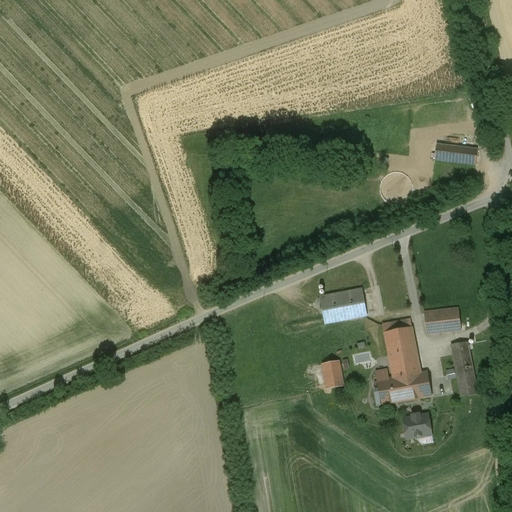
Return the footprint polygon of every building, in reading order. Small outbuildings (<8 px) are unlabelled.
[(479,149),(437,144),(435,163),(477,168),(479,149)] [(368,317),(363,287),(319,295),(325,325),(368,317)] [(459,308),(424,311),(427,336),(461,333),(459,308)] [(422,372),(411,318),(383,324),(391,369),(376,371),(382,408),(433,399),(428,371),(422,372)] [(478,397),(469,343),(452,346),(461,399),(478,397)] [(345,387),(340,360),(322,364),(327,390),(345,387)] [(434,439),(430,413),(422,415),(422,413),(411,415),(412,417),(403,419),(407,443),(434,439)]
